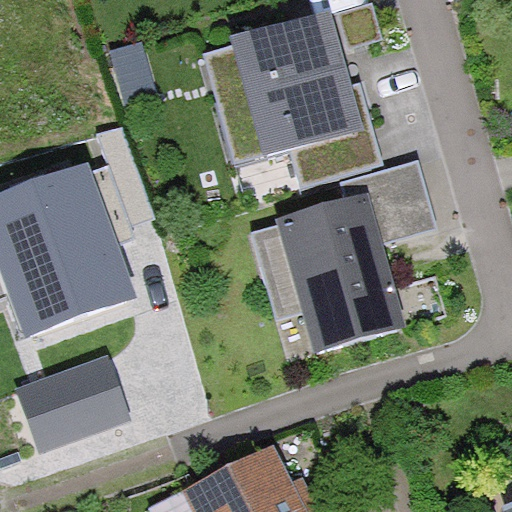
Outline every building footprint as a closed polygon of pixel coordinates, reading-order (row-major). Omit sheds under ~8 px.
[(338,0),(321,0),(208,31),(238,140),(273,130),(281,160),(375,134),(338,0)] [(93,171),(91,163),(0,196),(0,300),(12,296),(28,337),(140,296),(120,244),(136,238),(132,227),(159,217),(126,127),(100,137),(110,165),(93,171)] [(442,228),(419,145),(273,187),(325,370),(429,340),(401,240),(442,228)] [(111,356),(19,390),(40,449),(133,415),(111,356)] [(293,511),(268,453),(177,491),(185,511),(293,511)]
